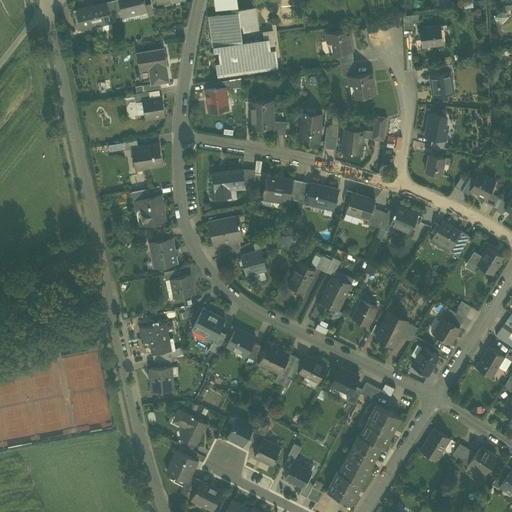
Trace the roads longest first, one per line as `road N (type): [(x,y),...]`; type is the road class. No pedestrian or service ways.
road 1 (unclassified): [(168,511),(144,452),(44,1)]
road 2 (residential): [(179,133),(184,205),(200,258),(240,302),(435,395)]
road 3 (residential): [(398,187),(179,133)]
road 4 (residential): [(398,187),(407,107),(390,31)]
road 5 (residential): [(511,267),(435,395)]
road 6 (residential): [(435,395),(360,511)]
road 7 (residential): [(204,0),(179,133)]
road 8 (residential): [(511,241),(398,187)]
